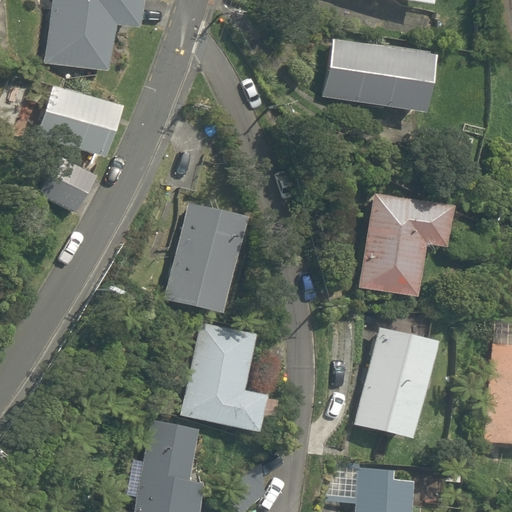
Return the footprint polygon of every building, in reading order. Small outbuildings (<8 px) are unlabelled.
[(46,0),(39,64),(100,71),(106,25),(127,27),(130,0),(46,0)] [(316,96),(413,111),(423,55),(325,38),(316,96)] [(26,138),(91,156),(106,104),(41,86),(26,138)] [(71,214),(90,177),(50,155),(31,193),(71,214)] [(438,203),(366,192),(350,286),(403,294),(412,241),(431,244),(438,203)] [(209,311),(235,214),(184,202),(158,298),(209,311)] [(330,343),(352,343),(351,309),(330,309),(330,343)] [(174,414),(244,429),(245,424),(261,428),(268,400),(252,395),(253,391),(232,387),(245,333),(195,322),(174,414)] [(399,435),(424,339),(372,326),(347,423),(399,435)] [(511,344),(487,342),(478,440),(511,443),(511,344)] [(126,511),(184,511),(192,481),(180,478),(191,429),(148,419),(126,511)] [(234,511),(237,511),(260,492),(257,463),(220,492),(234,511)] [(318,501),(348,503),(346,511),(399,511),(402,480),(383,478),(384,468),(329,465),(318,501)]
